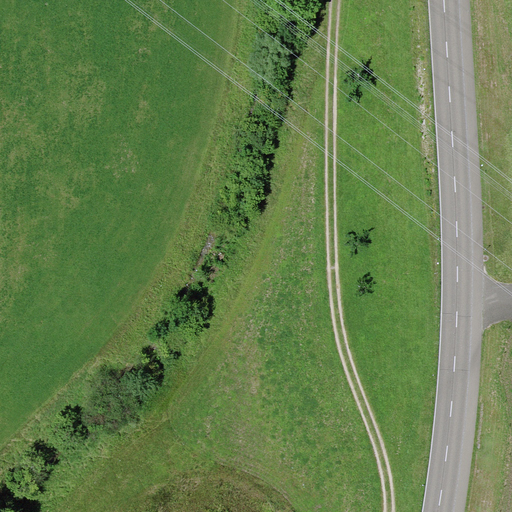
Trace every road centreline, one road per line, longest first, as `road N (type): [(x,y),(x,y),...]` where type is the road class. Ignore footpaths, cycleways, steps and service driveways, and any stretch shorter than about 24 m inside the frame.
road 1 (track): [(391,511),(386,466),(341,340),(333,280),(335,0)]
road 2 (secondary): [(448,0),(459,306),(441,511)]
